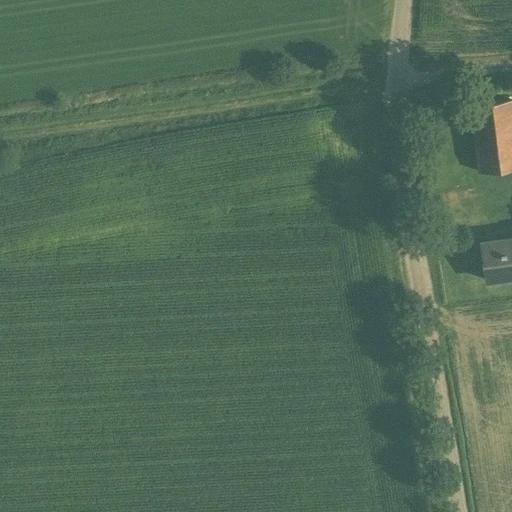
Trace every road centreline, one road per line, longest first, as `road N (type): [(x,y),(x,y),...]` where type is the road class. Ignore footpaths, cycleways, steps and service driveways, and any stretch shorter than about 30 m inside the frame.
road 1 (unclassified): [(456,511),(398,121),(402,0)]
road 2 (track): [(0,139),(398,85)]
